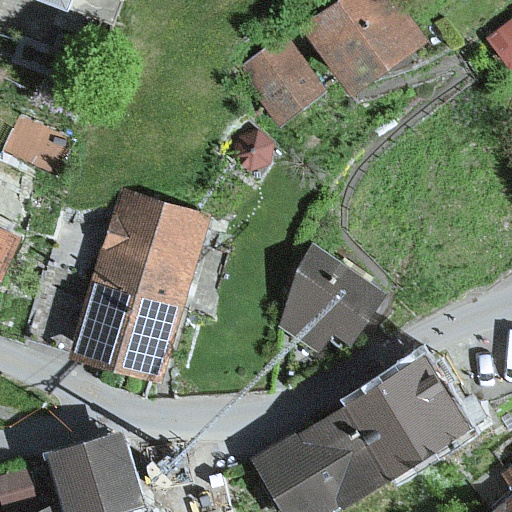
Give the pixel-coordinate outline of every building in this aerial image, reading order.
[(69,0),(0,0),(0,2),(60,26),(69,0)] [(402,0),(341,0),(297,29),(347,103),(425,52),(395,7),(404,2),(402,0)] [(60,26),(0,2),(0,42),(46,60),(60,26)] [(511,20),(485,41),(508,72),(511,69),(511,20)] [(285,38),(237,72),(277,129),(325,95),(285,38)] [(236,136),(233,158),(238,166),(249,173),(268,166),(272,146),(258,129),(236,136)] [(207,223),(118,195),(65,365),(154,393),(207,223)] [(0,259),(14,228),(0,220),(0,259)] [(381,301),(311,247),(291,278),(278,332),(317,356),(329,341),(344,353),(381,301)] [(419,367),(338,415),(382,491),(491,428),(473,397),(463,402),(453,386),(437,395),(419,367)] [(338,415),(245,468),(270,511),(345,511),(382,491),(338,415)] [(119,442),(46,463),(59,511),(139,511),(119,442)] [(511,467),(501,475),(511,489),(511,467)] [(26,473),(0,479),(0,501),(32,492),(26,473)]
